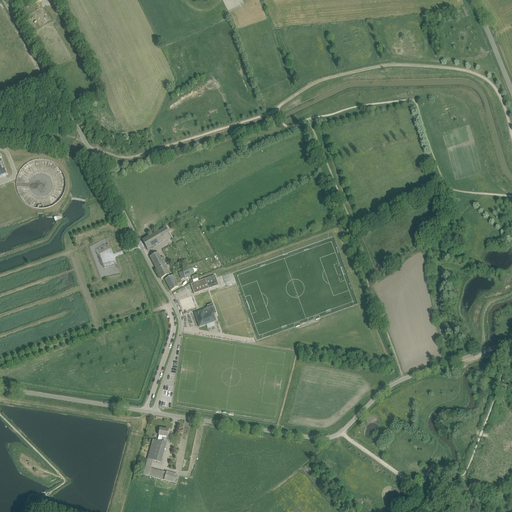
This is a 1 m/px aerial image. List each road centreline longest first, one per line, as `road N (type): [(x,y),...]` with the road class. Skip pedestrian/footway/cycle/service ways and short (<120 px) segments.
road 1 (unclassified): [(153,411),(326,438),(397,381),(511,341)]
road 2 (unclassified): [(172,303),(3,0)]
road 3 (unclassified): [(146,410),(0,388)]
